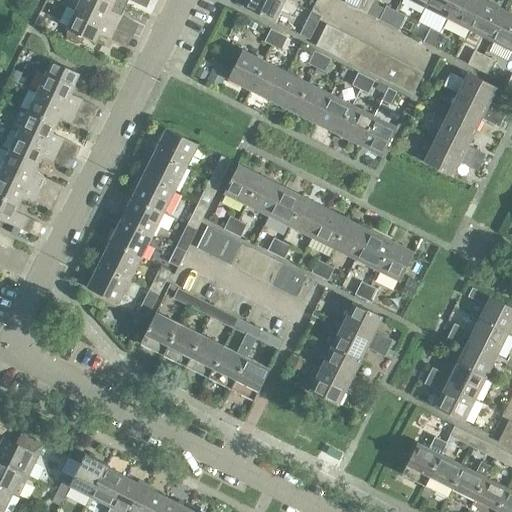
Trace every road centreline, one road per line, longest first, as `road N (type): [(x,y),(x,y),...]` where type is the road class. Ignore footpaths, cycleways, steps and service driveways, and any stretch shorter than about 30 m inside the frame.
road 1 (unclassified): [(330,511),(8,349)]
road 2 (unclassified): [(41,278),(182,0)]
road 3 (residential): [(429,62),(331,13),(337,0)]
